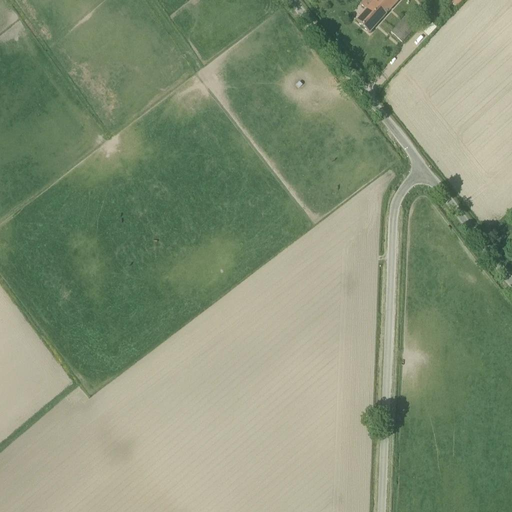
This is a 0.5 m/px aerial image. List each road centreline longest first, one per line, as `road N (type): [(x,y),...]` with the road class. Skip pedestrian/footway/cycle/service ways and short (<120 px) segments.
road 1 (unclassified): [(384,511),(394,234),(399,198),(419,156)]
road 2 (unclassified): [(419,156),(293,0)]
road 3 (unclassified): [(511,278),(419,156)]
